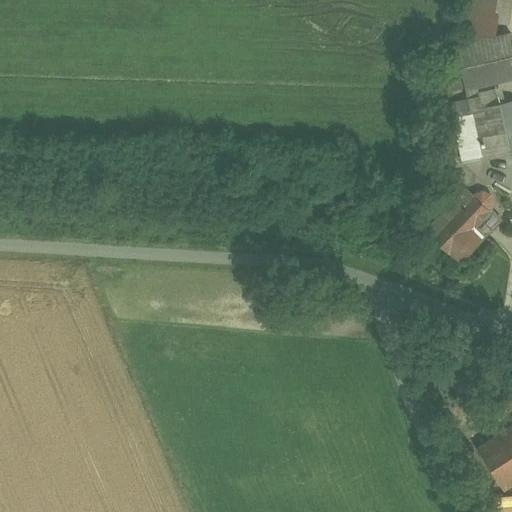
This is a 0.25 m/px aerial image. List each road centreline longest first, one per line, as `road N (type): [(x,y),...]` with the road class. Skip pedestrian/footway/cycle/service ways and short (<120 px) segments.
road 1 (unclassified): [(0,251),(253,262),(369,285)]
road 2 (unclassified): [(369,285),(449,511)]
road 3 (unclassified): [(369,285),(511,340)]
